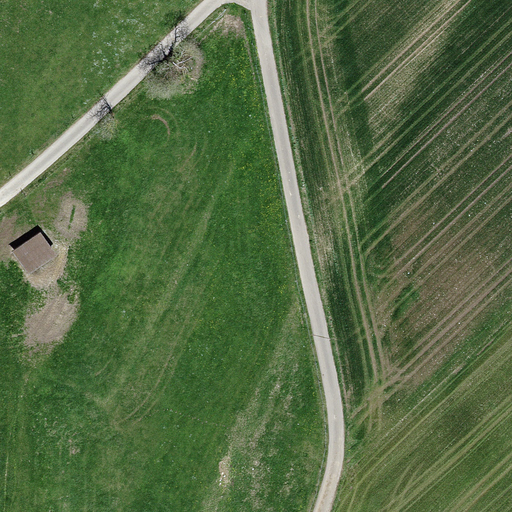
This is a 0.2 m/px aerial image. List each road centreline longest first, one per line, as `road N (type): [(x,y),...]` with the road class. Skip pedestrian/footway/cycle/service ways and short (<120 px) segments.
road 1 (track): [(265,0),(339,409),(336,478),(324,511)]
road 2 (track): [(0,202),(226,0)]
